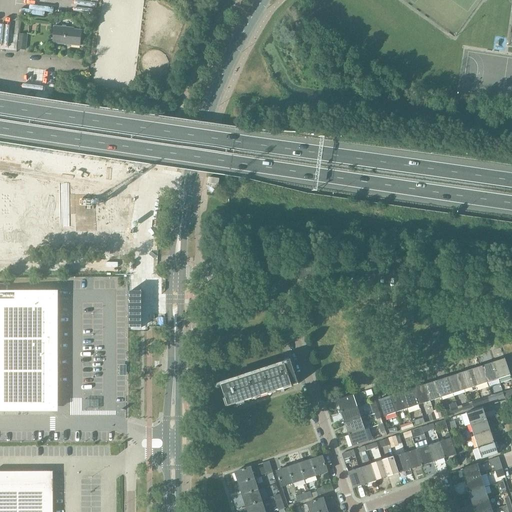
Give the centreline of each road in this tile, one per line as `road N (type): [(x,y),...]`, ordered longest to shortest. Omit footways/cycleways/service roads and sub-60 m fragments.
road 1 (motorway): [(0,127),(511,205)]
road 2 (motorway): [(511,180),(0,104)]
road 3 (secondary): [(176,272),(207,122),(265,0)]
road 4 (residential): [(511,319),(497,309),(275,285)]
road 5 (residential): [(350,511),(275,285)]
road 6 (secondary): [(174,436),(176,272)]
